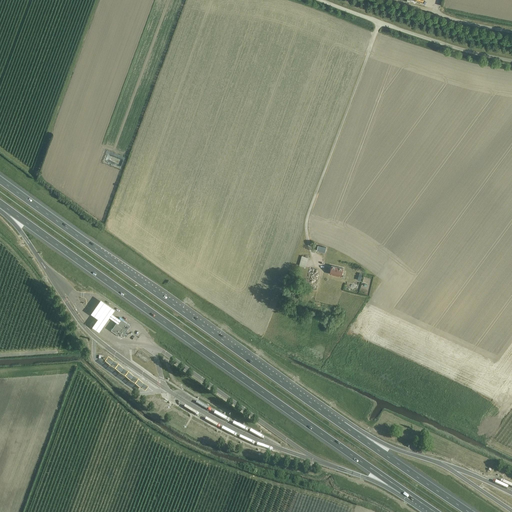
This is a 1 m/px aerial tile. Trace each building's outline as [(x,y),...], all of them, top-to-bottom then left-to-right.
[(315,250),(325,253),(326,247),(316,244),(315,250)] [(304,266),(307,256),(300,254),(297,264),(304,266)] [(344,268),(332,265),(330,274),(342,277),(344,268)] [(91,326),(98,331),(108,317),(117,324),(120,319),(111,313),(114,309),(100,299),(89,313),(96,318),(91,326)] [(111,330),(122,337),(130,325),(120,317),(111,330)] [(112,364),(107,360),(103,365),(104,365),(114,373),(125,381),(143,395),(146,390),(133,380),(122,372),(112,364)]
